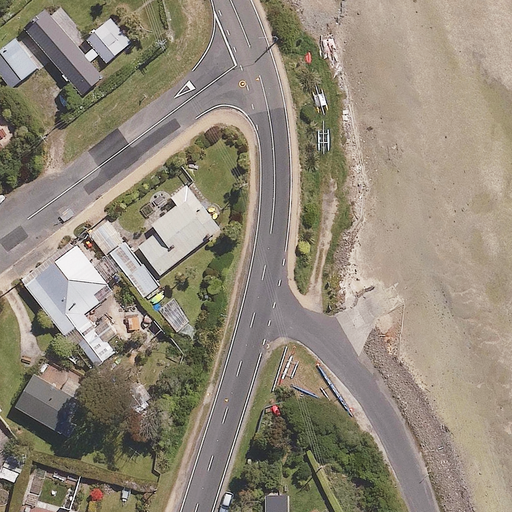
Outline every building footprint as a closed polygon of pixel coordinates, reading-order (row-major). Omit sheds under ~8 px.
[(58,5),(29,30),(67,74),(65,76),(70,82),(73,80),(85,96),(106,78),(94,64),(104,55),(111,63),(134,43),(113,18),(90,39),(88,40),(58,5)] [(44,65),(20,36),(0,53),(0,70),(15,89),(44,65)] [(225,228),(192,185),(175,197),(182,206),(156,225),(161,232),(142,246),(164,275),(225,228)] [(111,252),(121,245),(104,223),(91,233),(108,255),(111,252)] [(121,245),(111,252),(146,299),(151,295),(156,302),(171,290),(167,285),(164,287),(128,240),(121,245)] [(147,328),(81,244),(29,286),(68,335),(72,333),(99,367),(147,328)] [(191,322),(176,299),(162,309),(177,331),(191,322)] [(20,407),(66,434),(73,438),(80,426),(73,422),(94,387),(47,360),(20,407)] [(156,397),(142,380),(130,389),(144,406),(156,397)] [(291,511),(292,497),(270,497),(269,511),(291,511)]
